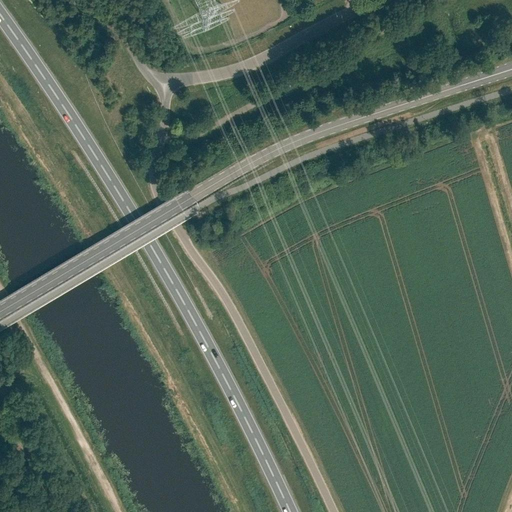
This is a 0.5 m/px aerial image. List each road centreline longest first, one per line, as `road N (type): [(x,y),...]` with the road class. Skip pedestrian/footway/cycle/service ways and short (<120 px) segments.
road 1 (trunk): [(289,511),(149,243),(0,14)]
road 2 (secondary): [(0,311),(288,140),(511,69)]
road 3 (unclassified): [(335,511),(234,313),(153,196),(163,79)]
road 4 (residential): [(163,79),(245,65),(368,0)]
